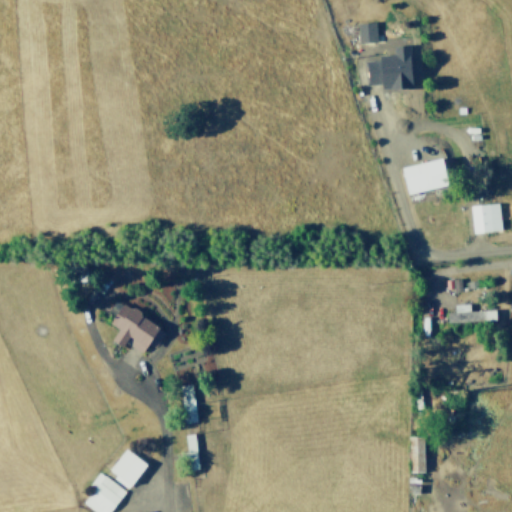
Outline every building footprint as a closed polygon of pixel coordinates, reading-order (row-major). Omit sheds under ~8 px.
[(358,43),(376,41),(374,21),(355,23),(358,43)] [(364,61),(366,85),(379,84),(380,89),(410,86),(407,44),(392,45),(393,54),(376,55),(377,60),(364,61)] [(399,164),(403,192),(443,186),(439,159),(399,164)] [(501,229),(498,202),(469,205),(472,232),(501,229)] [(165,330),(119,303),(108,323),(116,328),(109,340),(119,346),(123,340),(141,351),(146,343),(155,348),(165,330)] [(453,304),(454,311),(446,311),(446,321),(494,319),(494,309),(468,310),(468,303),(453,304)] [(197,421),(191,384),(179,385),(185,423),(197,421)] [(423,471),(422,436),(407,436),(407,472),(423,471)] [(144,464),(124,448),(106,470),(126,486),(144,464)] [(82,502),(95,511),(108,511),(124,489),(99,471),(91,482),(95,485),(82,502)]
